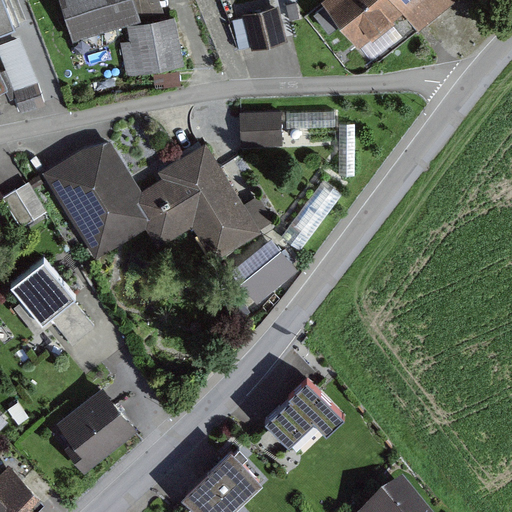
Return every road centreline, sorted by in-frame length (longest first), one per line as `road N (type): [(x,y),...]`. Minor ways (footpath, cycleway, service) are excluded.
road 1 (unclassified): [(105,511),(234,390),(463,98)]
road 2 (residential): [(0,136),(219,92),(417,80),(443,83),(463,98)]
